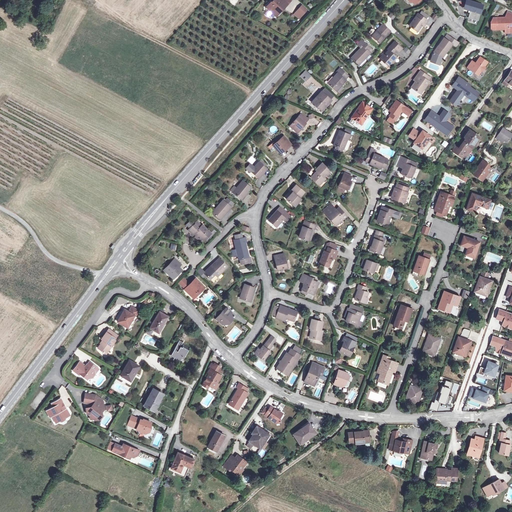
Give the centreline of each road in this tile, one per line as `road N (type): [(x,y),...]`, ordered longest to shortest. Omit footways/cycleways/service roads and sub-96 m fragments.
road 1 (primary): [(113,266),(189,166),(344,0)]
road 2 (residential): [(391,418),(451,235),(440,230)]
road 3 (residential): [(265,289),(330,305),(377,187)]
road 4 (primary): [(0,415),(105,277)]
road 5 (residential): [(230,361),(292,398),(391,418)]
road 6 (residential): [(449,12),(407,63),(345,98),(331,116)]
road 7 (residential): [(454,416),(509,274)]
road 8 (unclassified): [(0,206),(48,255),(105,277)]
road 9 (residential): [(113,266),(171,296),(211,338)]
